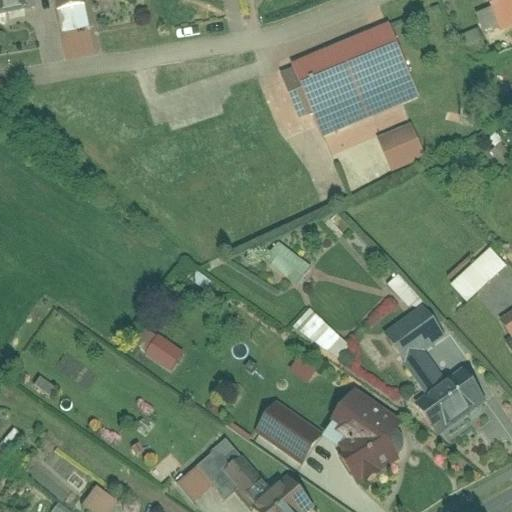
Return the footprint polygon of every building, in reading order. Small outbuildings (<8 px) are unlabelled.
[(0,0),(0,17),(24,12),(21,0),(0,0)] [(55,0),(63,37),(89,32),(84,9),(129,0),(55,0)] [(511,0),(479,0),(494,31),(511,22),(511,0)] [(418,90),(389,27),(286,73),(304,112),(316,106),(327,131),(418,90)] [(433,157),(418,125),(382,142),(396,174),(433,157)] [(263,264),(294,291),(310,273),(278,246),(263,264)] [(464,307),(506,273),(491,255),(449,289),(464,307)] [(408,399),(440,441),(488,405),(465,375),(453,383),(426,348),(439,337),(420,312),(387,338),(424,386),(408,399)] [(334,366),(348,350),(308,314),(294,330),(334,366)] [(146,356),(153,338),(143,334),(135,351),(146,356)] [(186,357),(162,338),(151,352),(175,370),(186,357)] [(364,487),(405,464),(408,428),(359,392),(338,423),(365,443),(367,447),(347,459),(364,487)] [(324,440),(279,406),(258,433),(303,468),(324,440)] [(244,460),(232,470),(252,495),(264,484),(244,460)] [(314,511),(292,486),(260,511),(314,511)] [(95,490),(83,509),(87,511),(113,511),(118,506),(95,490)]
